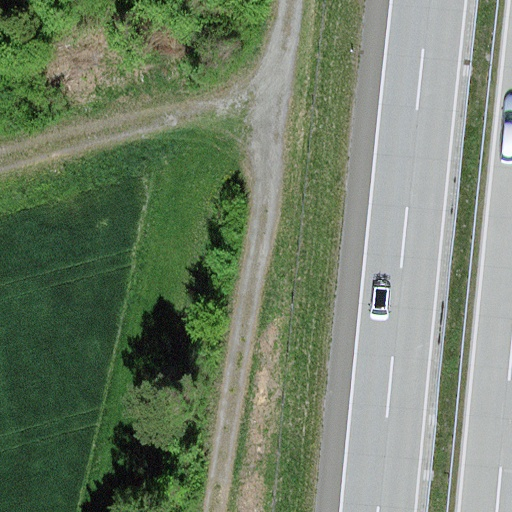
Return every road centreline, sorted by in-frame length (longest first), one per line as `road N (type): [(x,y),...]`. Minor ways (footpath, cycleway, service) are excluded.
road 1 (track): [(212,511),(239,92),(0,156)]
road 2 (motorway): [(433,0),(383,511)]
road 3 (motorway): [(498,511),(511,376)]
